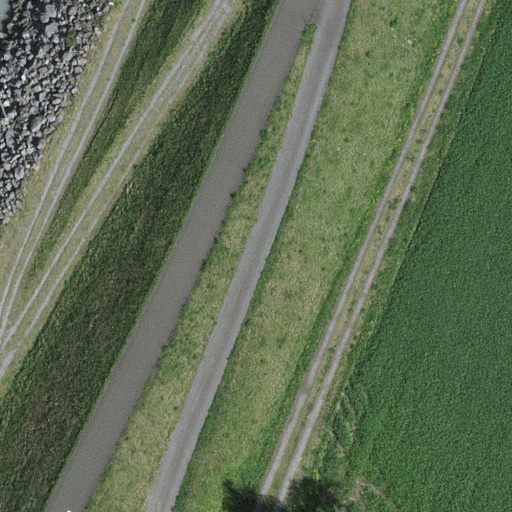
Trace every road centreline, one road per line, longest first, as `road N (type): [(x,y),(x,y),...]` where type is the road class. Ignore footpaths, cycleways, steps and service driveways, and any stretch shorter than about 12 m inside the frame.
road 1 (track): [(470,0),(315,388),(254,511)]
road 2 (track): [(0,362),(232,0)]
road 3 (track): [(0,340),(27,244),(135,0)]
